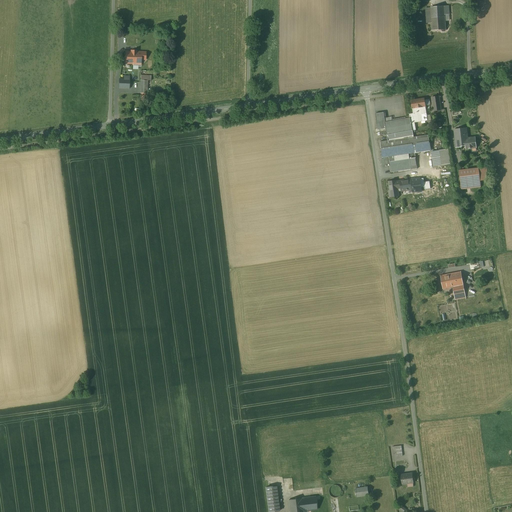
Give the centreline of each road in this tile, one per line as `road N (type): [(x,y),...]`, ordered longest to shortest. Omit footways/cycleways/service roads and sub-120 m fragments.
road 1 (unclassified): [(365,90),(425,511)]
road 2 (tertiary): [(0,140),(365,90)]
road 3 (tertiary): [(365,90),(511,69)]
